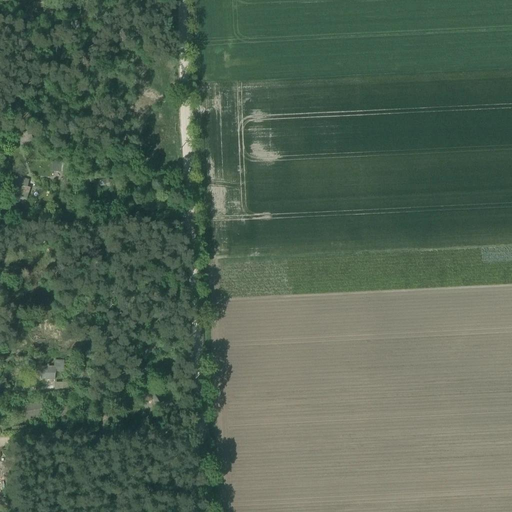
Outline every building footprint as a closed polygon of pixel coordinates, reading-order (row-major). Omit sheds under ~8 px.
[(30,12),(43,12),(43,3),(30,3),(30,12)] [(145,57),(145,69),(167,70),(167,57),(145,57)] [(29,100),(19,103),(21,109),(27,107),(28,108),(31,107),(29,100)] [(30,132),(18,134),(20,146),(32,144),(30,132)] [(141,140),(141,153),(156,153),(156,151),(161,150),(161,141),(155,142),(155,140),(141,140)] [(51,172),(61,173),(61,163),(52,163),(51,172)] [(15,179),(9,201),(24,205),(30,188),(26,187),(28,183),(15,179)] [(107,180),(97,180),(98,187),(105,186),(110,188),(113,182),(107,180)] [(105,238),(90,238),(90,251),(105,251),(105,238)] [(30,253),(31,266),(46,264),(45,252),(30,253)] [(26,288),(27,303),(45,301),(45,299),(46,299),(46,294),(53,294),(53,285),(45,286),(45,287),(30,288),(26,288)] [(35,328),(36,340),(59,338),(57,326),(51,326),(51,324),(49,324),(48,320),(37,322),(37,328),(35,328)] [(73,348),(89,348),(89,339),(72,340),(73,348)] [(102,377),(108,374),(98,359),(88,365),(92,370),(96,368),(102,377)] [(173,360),(159,361),(160,373),(174,372),(173,360)] [(40,367),(40,380),(54,380),(54,373),(55,374),(55,372),(63,373),(64,361),(53,361),(54,367),(40,367)] [(82,385),(91,384),(90,371),(83,371),(83,375),(82,375),(82,385)] [(53,393),(67,393),(67,383),(53,383),(53,393)] [(158,391),(148,397),(155,406),(164,400),(158,391)] [(24,405),(26,419),(42,417),(41,413),(46,412),(45,406),(41,407),(40,403),(24,405)] [(71,414),(70,407),(56,408),(58,418),(68,416),(68,414),(71,414)]
